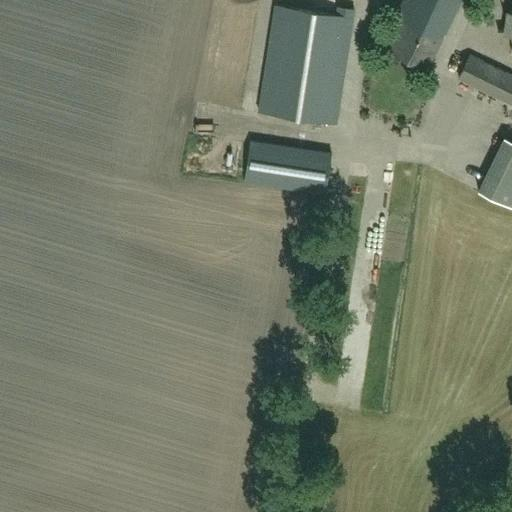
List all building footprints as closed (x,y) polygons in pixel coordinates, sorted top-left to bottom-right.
[(430,70),(462,0),(405,0),(399,14),(404,17),(389,51),(430,70)] [(336,123),(353,16),(354,8),(338,5),(336,13),(275,4),(258,111),(336,123)] [(511,105),(511,74),(470,54),(458,78),(511,105)] [(511,204),(511,137),(506,135),(484,194),(511,204)] [(244,179),(325,192),(331,152),(250,140),(244,179)] [(420,197),(414,279),(438,281),(444,199),(420,197)]
